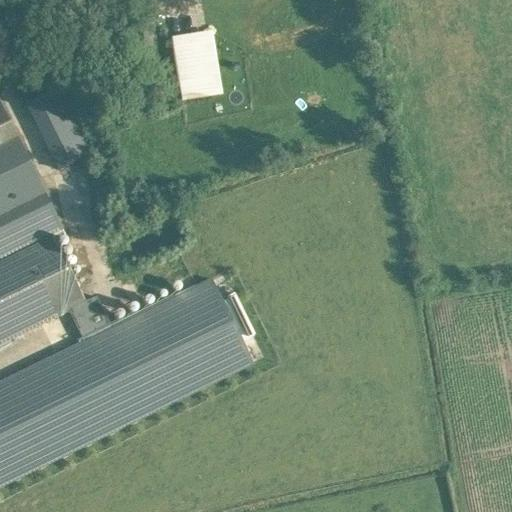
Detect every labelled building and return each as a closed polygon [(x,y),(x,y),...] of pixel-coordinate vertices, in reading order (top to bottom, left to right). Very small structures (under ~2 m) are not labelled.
[(151,45),(149,33),(147,14),(131,16),(135,47),(151,45)] [(199,35),(175,38),(180,88),(204,86),(199,35)] [(90,153),(67,107),(59,89),(26,104),(58,169),(90,153)] [(0,104),(0,345),(68,312),(86,304),(55,242),(64,237),(61,231),(61,230),(37,180),(35,181),(23,157),(26,156),(0,104)] [(83,342),(0,382),(0,487),(253,364),(211,279),(111,328),(97,299),(86,304),(68,312),(83,342)]
